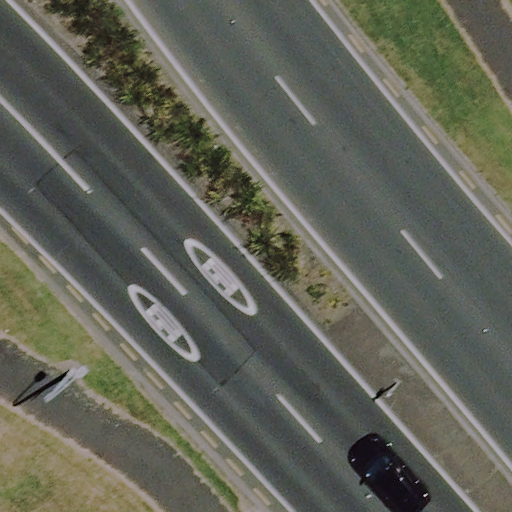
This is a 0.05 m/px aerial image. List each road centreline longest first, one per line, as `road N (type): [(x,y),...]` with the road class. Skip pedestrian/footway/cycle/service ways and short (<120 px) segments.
road 1 (secondary): [(336,511),(0,126)]
road 2 (secondary): [(202,0),(386,257),(511,396)]
